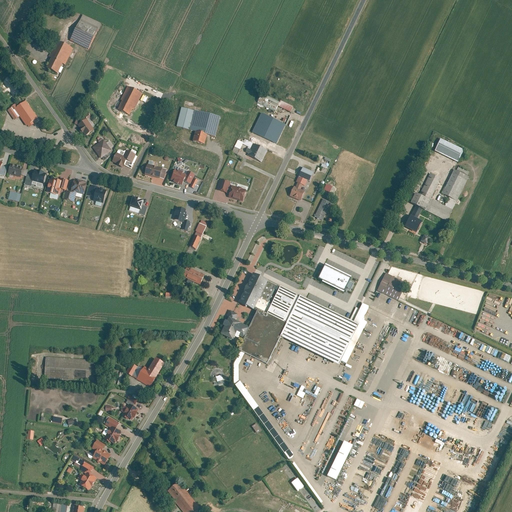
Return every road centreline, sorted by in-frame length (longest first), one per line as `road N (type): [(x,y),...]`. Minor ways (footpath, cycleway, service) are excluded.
road 1 (tertiary): [(257,220),(101,501)]
road 2 (unclassified): [(257,220),(511,287)]
road 3 (tertiary): [(363,0),(257,220)]
road 4 (unclassified): [(95,173),(257,220)]
road 5 (unclassified): [(95,173),(0,39)]
